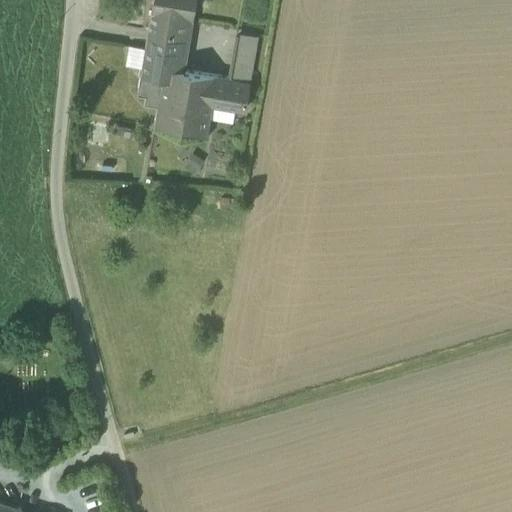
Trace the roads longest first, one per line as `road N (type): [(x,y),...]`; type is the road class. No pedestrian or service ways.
road 1 (residential): [(71,0),(55,198),(130,511)]
road 2 (track): [(116,451),(511,340)]
